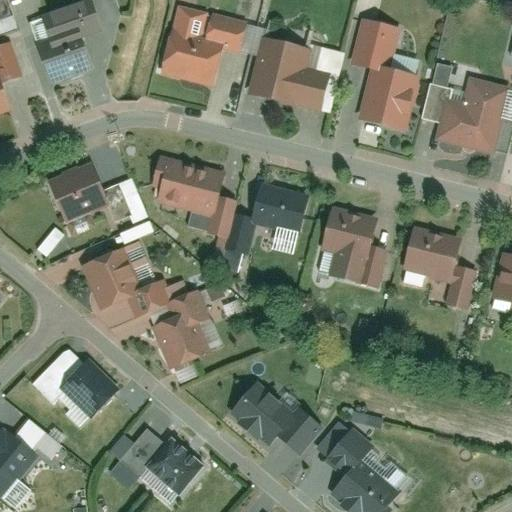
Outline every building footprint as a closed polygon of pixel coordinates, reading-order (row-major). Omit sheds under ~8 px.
[(84,4),(40,18),(50,46),(93,32),(84,4)] [(0,7),(0,25),(8,23),(3,7),(0,7)] [(170,11),(165,36),(161,36),(152,77),(203,87),(211,46),(189,42),(195,16),(170,11)] [(240,28),(205,20),(201,40),(236,48),(240,28)] [(367,75),(355,124),(400,135),(414,80),(383,72),(392,33),(357,24),(346,69),(367,75)] [(287,110),(288,107),(311,114),(321,78),(297,71),(302,52),(256,39),(240,98),(287,110)] [(35,57),(45,87),(94,71),(85,41),(35,57)] [(339,57),(310,50),(306,70),(334,77),(339,57)] [(432,62),(426,82),(443,87),(448,66),(432,62)] [(425,85),(415,121),(431,125),(441,90),(425,85)] [(511,116),(511,100),(501,97),(502,94),(465,85),(459,109),(439,104),(429,143),(487,158),(495,125),(509,128),(511,116)] [(158,187),(154,205),(210,219),(220,180),(169,167),(170,163),(151,158),(144,184),(158,187)] [(59,218),(62,226),(102,211),(86,170),(46,186),(59,218)] [(115,227),(141,218),(129,186),(104,195),(115,227)] [(245,228),(271,235),(267,253),(287,258),(291,240),(293,241),(304,201),(255,188),(245,228)] [(211,240),(225,243),(234,206),(220,203),(211,240)] [(323,215),(315,253),(359,263),(368,225),(323,215)] [(182,218),(179,231),(200,236),(203,223),(182,218)] [(112,232),(117,244),(148,232),(144,220),(112,232)] [(32,248),(42,257),(60,234),(50,226),(32,248)] [(402,232),(393,274),(444,286),(454,244),(402,232)] [(76,269),(92,312),(122,301),(128,318),(149,310),(140,286),(129,290),(116,254),(76,269)] [(357,290),(376,294),(385,260),(366,255),(357,290)] [(511,259),(499,256),(487,307),(511,312),(511,259)] [(220,277),(235,279),(238,260),(223,258),(220,277)] [(443,312),(466,317),(475,279),(452,274),(443,312)] [(150,342),(163,375),(191,363),(179,333),(192,328),(180,300),(158,309),(162,319),(143,326),(150,342)] [(60,354),(29,385),(42,398),(73,367),(60,354)] [(78,369),(50,398),(82,428),(109,398),(78,369)] [(248,389),(224,422),(266,453),(291,421),(248,389)] [(4,404),(0,409),(0,430),(38,460),(52,442),(4,404)] [(277,448),(296,463),(318,435),(298,420),(277,448)] [(387,494),(355,470),(367,455),(337,433),(316,462),(337,477),(323,497),(344,511),(380,511),(392,497),(387,494)] [(140,434),(103,475),(121,491),(158,450),(140,434)] [(4,436),(0,439),(0,500),(34,462),(4,436)] [(168,445),(136,479),(163,505),(196,472),(168,445)]
